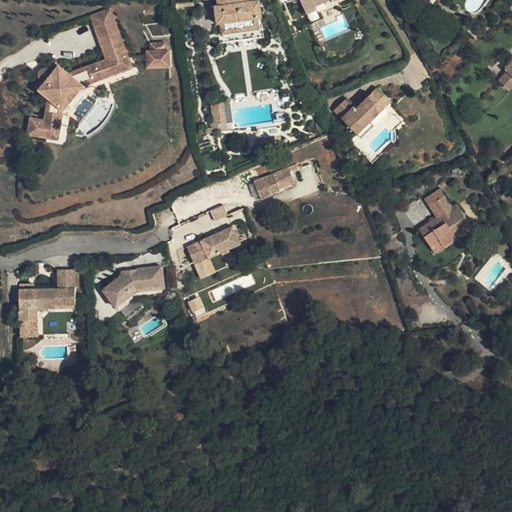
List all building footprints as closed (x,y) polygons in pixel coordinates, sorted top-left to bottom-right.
[(255,0),(223,0),(222,2),(218,3),(218,7),(215,7),(216,15),(220,15),(221,23),(222,35),(259,30),(257,18),(255,2),(255,0)] [(325,0),(291,0),(292,0),(300,0),(306,12),(316,8),(315,5),(325,0)] [(27,136),(57,141),(62,111),(66,105),(77,92),(81,86),(92,82),(91,78),(109,71),(106,64),(126,56),(107,9),(88,16),(104,60),(66,74),(57,66),(37,91),(47,99),(43,122),(29,120),(27,136)] [(148,42),(149,50),(164,49),(163,41),(148,42)] [(168,65),(167,49),(164,49),(149,50),(145,50),(146,66),(168,65)] [(130,67),(126,56),(106,64),(109,71),(91,78),(92,82),(130,67)] [(511,59),(504,69),(507,72),(499,80),(509,89),(511,85),(511,59)] [(34,89),(37,91),(57,66),(54,64),(48,71),(47,71),(44,71),(42,73),(41,74),(39,76),(39,79),(39,81),(34,89)] [(378,89),(363,103),(356,109),(354,107),(346,98),(333,111),(356,134),(369,122),(390,102),(378,89)] [(83,97),(77,92),(66,105),(73,110),(83,97)] [(356,109),(363,103),(360,101),(354,107),(356,109)] [(210,105),(214,128),(228,125),(224,102),(210,105)] [(384,128),(390,135),(401,124),(395,117),(384,128)] [(374,126),(369,122),(356,134),(360,138),(374,126)] [(366,145),(360,138),(353,145),(371,163),(392,143),(389,140),(388,140),(374,153),(366,145)] [(327,162),(324,154),(323,154),(310,159),(314,168),(317,167),(327,162)] [(341,199),(327,162),(317,167),(326,190),(306,198),(304,194),(299,196),(288,200),(283,202),(284,203),(257,213),(261,222),(272,218),(276,227),(291,221),(292,223),(312,215),(311,211),(341,199)] [(326,190),(317,167),(314,168),(321,187),(304,194),(306,198),(326,190)] [(465,171),(464,167),(452,171),(453,175),(456,174),(461,174),(463,171),(465,171)] [(287,168),(272,174),(278,188),(283,187),(293,183),(288,168),(287,168)] [(272,174),(253,181),(259,196),(260,199),(271,195),(270,192),(278,188),(272,174)] [(293,183),(283,187),(288,200),(299,196),(293,183)] [(425,199),(429,206),(434,203),(441,215),(436,218),(418,230),(430,247),(439,241),(443,247),(456,238),(453,234),(469,224),(456,205),(451,208),(439,190),(425,199)] [(434,203),(429,206),(436,218),(441,215),(434,203)] [(312,215),(292,223),(296,235),(300,234),(301,236),(303,238),(305,238),(308,238),(310,237),(311,237),(313,235),(313,234),(314,231),(313,229),(317,227),(312,215)] [(276,227),(272,218),(261,222),(266,234),(277,230),(276,227)] [(471,228),(469,224),(453,234),(456,238),(471,228)] [(231,226),(186,247),(193,264),(207,258),(220,252),(227,249),(239,243),(231,226)] [(439,241),(430,247),(434,253),(443,247),(439,241)] [(207,258),(193,264),(201,280),(214,274),(207,258)] [(121,275),(102,290),(115,307),(135,291),(163,288),(160,266),(135,269),(136,273),(121,275)] [(19,288),(19,318),(36,318),(36,316),(45,307),(63,307),(63,303),(75,303),(75,268),(58,268),(58,288),(19,288)] [(135,291),(115,307),(118,311),(135,297),(163,294),(163,288),(135,291)]
